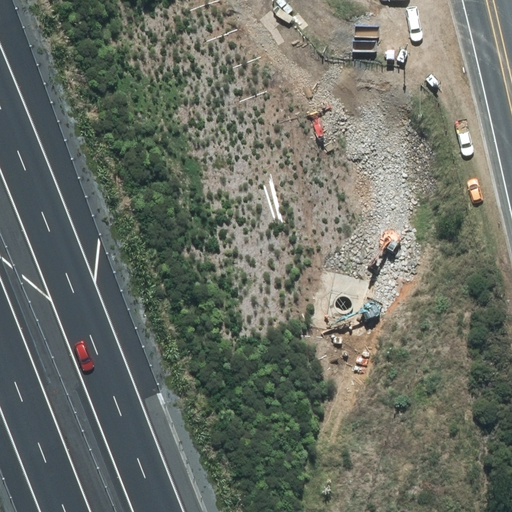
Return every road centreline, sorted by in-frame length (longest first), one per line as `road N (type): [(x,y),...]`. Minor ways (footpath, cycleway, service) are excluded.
road 1 (motorway): [(0,104),(158,511)]
road 2 (motorway): [(64,511),(0,349)]
